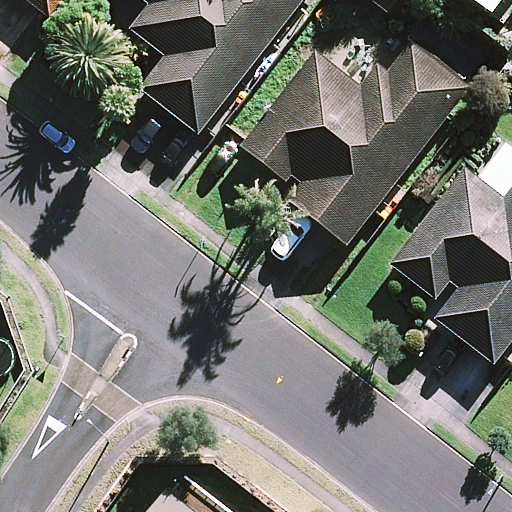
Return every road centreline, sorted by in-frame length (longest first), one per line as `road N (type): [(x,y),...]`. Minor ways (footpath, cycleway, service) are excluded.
road 1 (residential): [(172,290),(452,511)]
road 2 (residential): [(17,511),(172,290)]
road 3 (residential): [(0,170),(172,290)]
